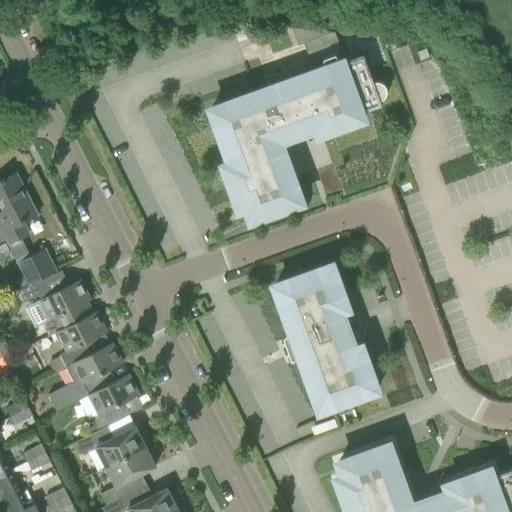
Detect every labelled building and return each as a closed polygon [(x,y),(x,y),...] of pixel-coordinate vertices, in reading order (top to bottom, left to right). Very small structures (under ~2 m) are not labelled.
[(301,42),(329,32),(291,28),(298,48),(303,47),(301,42)] [(333,31),(329,32),(301,42),(303,47),(308,62),(340,51),(333,31)] [(319,135),(363,119),(361,112),(381,105),(380,101),(384,98),(386,93),(386,88),(383,83),(378,81),(373,81),(363,54),(291,80),(292,81),(287,82),(285,76),(271,81),(273,87),(269,89),(268,88),(210,109),(230,163),(223,166),(239,210),(246,207),(251,221),(302,203),(279,141),(316,127),(319,135)] [(0,212),(0,230),(4,238),(7,244),(28,234),(22,223),(37,215),(15,173),(0,181),(0,204),(3,211),(0,212)] [(475,175),(454,182),(460,199),(481,191),(475,175)] [(44,250),(26,259),(17,264),(28,285),(37,280),(43,278),(55,271),(44,250)] [(354,348),(340,311),(348,309),(332,264),(274,285),(292,336),(293,336),(295,341),(288,343),(293,357),(300,355),(302,359),(301,360),(319,411),(377,390),(361,346),(354,348)] [(37,280),(28,285),(18,290),(24,301),(37,294),(40,300),(25,307),(35,327),(42,323),(48,336),(57,331),(83,318),(78,306),(89,300),(79,280),(51,294),(43,278),(37,280)] [(95,312),(83,318),(57,331),(68,352),(60,355),(66,366),(91,353),(85,343),(105,332),(95,312)] [(12,353),(6,341),(1,341),(0,341),(0,352),(3,358),(12,353)] [(91,353),(66,366),(73,381),(48,393),(57,410),(89,394),(107,385),(101,374),(121,364),(111,343),(91,353)] [(66,366),(60,355),(48,362),(54,372),(66,366)] [(107,385),(89,394),(100,414),(93,418),(99,430),(107,426),(124,418),(117,405),(135,396),(137,395),(127,374),(107,385)] [(9,417),(28,408),(24,401),(6,410),(9,417)] [(31,416),(28,408),(9,417),(13,425),(31,416)] [(99,430),(74,443),(80,455),(95,447),(105,466),(145,446),(142,442),(145,440),(140,430),(137,431),(135,426),(112,438),(107,426),(99,430)] [(411,506),(399,473),(389,444),(338,462),(343,476),(336,478),(348,511),(511,511),(511,468),(492,475),(490,469),(445,484),(448,492),(411,506)] [(27,463),(45,454),(41,446),(23,455),(27,463)] [(145,446),(105,466),(115,486),(116,486),(140,474),(155,466),(152,462),(156,460),(150,449),(147,451),(145,446)] [(0,475),(9,471),(0,453),(0,475)] [(49,462),(45,454),(27,463),(31,471),(49,462)] [(9,471),(0,475),(0,502),(20,492),(9,471)] [(49,505),(67,496),(63,488),(45,497),(49,505)] [(105,505),(117,499),(111,488),(100,494),(105,505)] [(139,488),(117,499),(123,511),(127,509),(128,511),(169,511),(176,508),(174,504),(177,502),(172,491),(168,493),(166,488),(151,496),(144,500),(139,488)] [(26,504),(20,492),(0,502),(0,511),(34,511),(37,511),(32,501),(26,504)] [(67,496),(49,505),(52,511),(54,511),(71,504),(67,496)]
